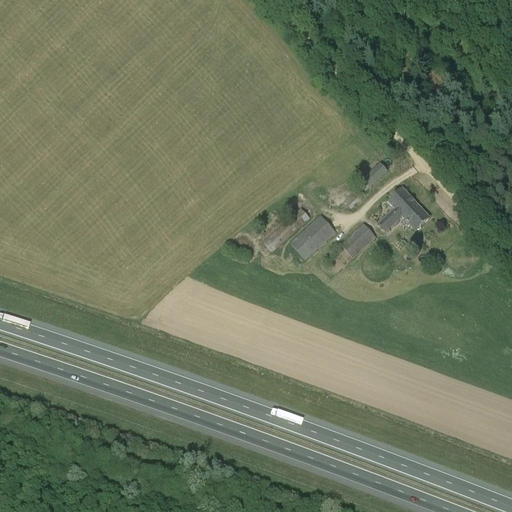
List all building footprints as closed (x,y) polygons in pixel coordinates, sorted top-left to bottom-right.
[(387,173),(380,166),(365,180),(361,176),(356,181),(360,184),(359,185),(366,192),(387,173)] [(402,219),(401,219),(416,205),(403,190),(388,204),(394,210),(377,225),(385,234),(402,219)] [(363,199),(356,191),(343,204),(351,211),(363,199)] [(401,219),(402,219),(404,221),(403,223),(408,228),(409,227),(415,233),(430,219),(416,205),(401,219)] [(263,244),(272,254),(310,220),(301,210),(263,244)] [(305,262),(336,235),(321,217),(290,245),(305,262)] [(363,225),(340,247),(353,261),(376,239),(363,225)]
